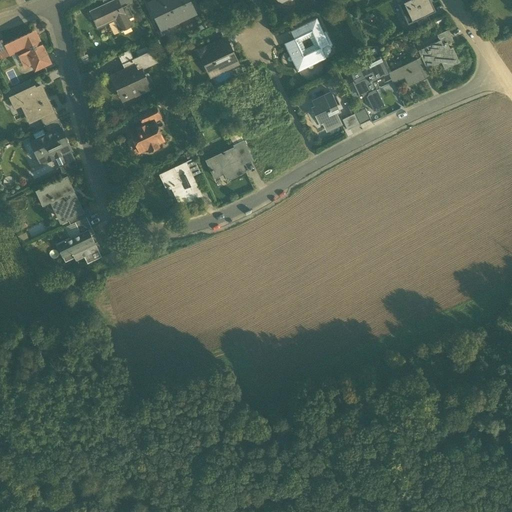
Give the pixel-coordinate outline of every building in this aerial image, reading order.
[(115,19),(121,32),(132,27),(128,20),(129,19),(133,17),(128,7),(123,9),(118,0),(108,0),(103,2),(104,4),(104,5),(89,12),(97,28),(115,19)] [(118,0),(123,9),(128,7),(133,4),(131,0),(118,0)] [(161,0),(148,6),(161,31),(197,14),(189,0),(161,0)] [(404,0),(402,1),(398,3),(408,25),(416,21),(428,15),(435,11),(430,0),(404,0)] [(89,11),(89,12),(104,5),(104,4),(89,11)] [(416,21),(418,26),(430,21),(428,15),(416,21)] [(442,15),(433,19),(436,25),(445,21),(442,15)] [(299,26),(303,35),(320,26),(316,18),(299,26)] [(115,19),(97,28),(97,29),(114,21),(119,33),(121,32),(115,19)] [(217,24),(222,35),(232,30),(227,19),(217,24)] [(284,44),(297,72),(326,59),(321,48),(329,44),(320,26),(303,35),(294,39),(284,44)] [(290,30),(294,39),(303,35),(299,26),(290,30)] [(440,40),(442,45),(447,42),(447,43),(453,40),(448,30),(437,35),(439,41),(440,40)] [(32,64),(35,71),(50,64),(38,37),(37,37),(33,36),(32,32),(5,45),(10,55),(11,54),(17,51),(24,66),(25,67),(32,64)] [(0,58),(8,55),(1,40),(0,40),(0,58)] [(211,70),(213,74),(236,63),(233,59),(235,58),(229,44),(227,45),(225,40),(202,51),(204,56),(201,57),(208,71),(211,70)] [(441,61),(444,69),(459,62),(452,48),(450,49),(447,43),(447,42),(442,45),(440,40),(439,41),(418,51),(421,58),(425,66),(437,61),(441,61)] [(135,52),(138,57),(149,52),(146,47),(135,52)] [(118,56),(122,65),(133,59),(129,50),(118,56)] [(17,51),(11,54),(18,69),(24,66),(17,51)] [(123,90),(127,99),(141,92),(142,93),(150,89),(144,75),(139,77),(137,72),(157,62),(152,51),(149,52),(138,57),(133,59),(122,65),(125,70),(111,77),(119,92),(123,90)] [(91,62),(87,54),(80,57),(84,65),(91,62)] [(372,81),(389,73),(381,57),(367,64),(368,67),(363,69),(361,68),(358,70),(359,71),(351,75),(354,80),(355,82),(355,81),(362,94),(363,97),(367,96),(368,92),(376,89),(372,81)] [(416,60),(425,79),(430,76),(425,66),(421,58),(416,60)] [(416,60),(389,73),(393,82),(404,77),(409,86),(425,79),(416,60)] [(244,74),(240,66),(234,69),(238,77),(244,74)] [(355,82),(354,80),(345,84),(353,99),(362,94),(355,81),(355,82)] [(46,84),(41,87),(44,94),(49,91),(46,84)] [(25,112),(30,122),(40,117),(52,111),(44,94),(41,87),(35,89),(34,87),(11,98),(15,108),(25,103),(29,111),(25,112)] [(123,101),(127,99),(123,90),(119,92),(123,101)] [(324,116),(329,128),(341,122),(336,113),(335,111),(339,109),(331,92),(316,100),(318,106),(313,108),(318,119),(324,116)] [(138,112),(144,125),(154,120),(154,121),(160,118),(154,105),(138,112)] [(318,119),(313,108),(306,112),(311,122),(318,119)] [(357,113),(355,113),(360,124),(370,119),(365,108),(357,113)] [(40,117),(44,126),(59,119),(54,110),(52,111),(40,117)] [(347,130),(360,124),(355,113),(342,120),(347,130)] [(64,129),(59,119),(44,126),(48,134),(61,128),(62,130),(64,129)] [(140,151),(148,148),(148,149),(152,150),(156,148),(157,144),(157,143),(163,140),(154,121),(154,120),(144,125),(130,131),(136,143),(140,151)] [(46,162),(55,157),(70,150),(71,150),(65,137),(63,138),(60,133),(63,132),(62,130),(61,128),(48,134),(45,136),(36,140),(31,142),(36,152),(40,150),(46,162)] [(33,134),(36,140),(45,136),(42,129),(33,134)] [(29,156),(36,152),(31,142),(29,137),(22,141),(29,156)] [(236,147),(241,158),(250,153),(244,141),(234,145),(235,147),(236,147)] [(135,153),(140,151),(136,143),(132,145),(135,153)] [(210,149),(208,144),(200,147),(203,153),(210,149)] [(225,174),(228,180),(245,171),(242,165),(239,159),(241,158),(236,147),(235,147),(206,161),(212,174),(222,169),(225,174)] [(41,164),(46,162),(40,150),(36,152),(41,164)] [(75,160),(70,150),(55,157),(60,167),(74,160),(75,160)] [(185,154),(188,161),(194,158),(190,152),(185,154)] [(253,160),(250,153),(241,158),(239,159),(242,165),(253,160)] [(186,163),(191,174),(199,170),(194,158),(188,161),(184,163),(185,163),(186,163)] [(60,167),(62,173),(77,166),(74,160),(60,167)] [(174,186),(182,204),(201,195),(191,174),(186,163),(185,163),(162,174),(169,189),(174,186)] [(222,169),(212,174),(215,178),(225,174),(222,169)] [(52,200),(62,222),(68,219),(82,213),(82,212),(74,196),(73,197),(71,191),(73,190),(67,178),(37,192),(43,205),(52,200)] [(70,225),(75,222),(86,217),(87,217),(84,211),(82,212),(82,213),(68,219),(70,225)] [(23,217),(13,222),(17,232),(27,227),(23,217)] [(92,229),(86,217),(75,222),(81,234),(85,232),(92,229)] [(75,222),(70,225),(65,227),(70,239),(81,234),(75,222)] [(18,236),(22,245),(30,241),(25,232),(18,236)] [(84,256),(87,264),(95,260),(93,256),(99,253),(91,236),(90,235),(87,236),(85,232),(81,234),(70,239),(57,245),(63,256),(72,252),(75,258),(76,260),(84,256)] [(72,252),(63,256),(66,263),(75,258),(72,252)] [(113,252),(99,258),(102,264),(116,258),(113,252)]
